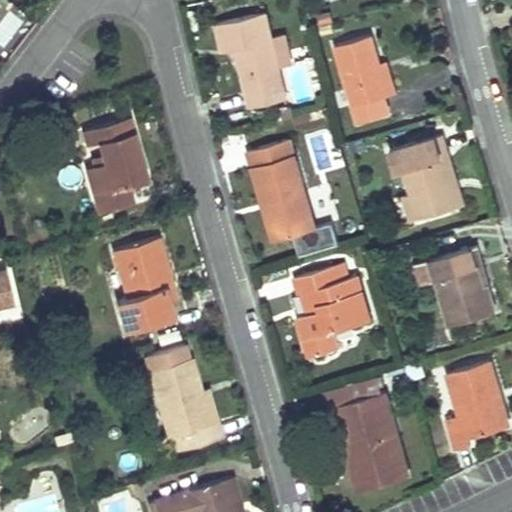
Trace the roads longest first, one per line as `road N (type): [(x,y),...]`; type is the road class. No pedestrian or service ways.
road 1 (residential): [(156,0),(296,511)]
road 2 (residential): [(462,0),(511,180)]
road 3 (residential): [(85,0),(0,104)]
